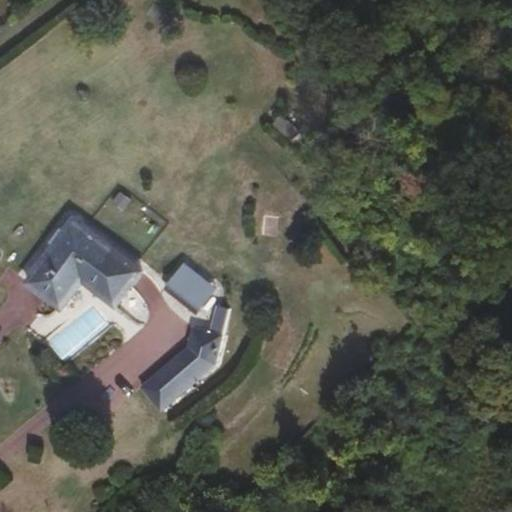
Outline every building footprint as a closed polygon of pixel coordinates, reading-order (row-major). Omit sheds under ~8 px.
[(106,272),(128,255),(75,215),(28,277),(63,303),(83,277),(95,286),(106,272)] [(116,278),(138,262),(128,255),(106,272),(95,286),(105,293),(116,278)] [(116,301),(143,266),(138,262),(116,278),(105,293),(116,301)] [(202,313),(221,291),(187,263),(168,285),(202,313)] [(165,402),(220,358),(228,325),(209,322),(201,353),(184,349),(146,379),(165,402)]
